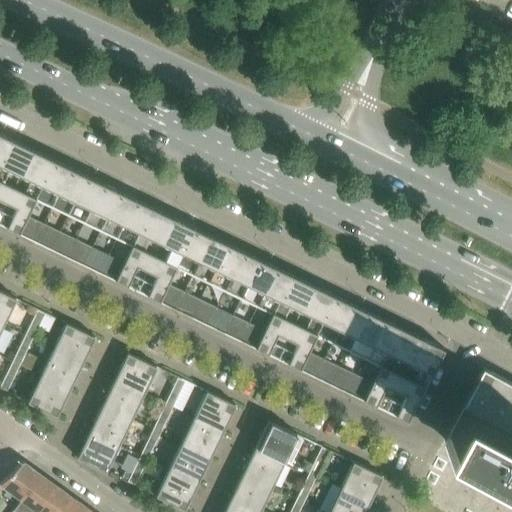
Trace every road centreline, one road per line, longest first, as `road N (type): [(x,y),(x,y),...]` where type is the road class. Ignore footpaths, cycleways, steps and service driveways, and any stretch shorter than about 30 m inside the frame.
road 1 (residential): [(0,239),(403,434),(419,434),(430,423),(468,338)]
road 2 (secondary): [(0,52),(511,295)]
road 3 (unclassified): [(0,112),(468,338)]
road 4 (secondary): [(333,149),(21,0)]
road 5 (secondary): [(511,235),(333,149)]
road 6 (unclassified): [(333,149),(392,0)]
road 7 (residential): [(16,432),(126,511)]
